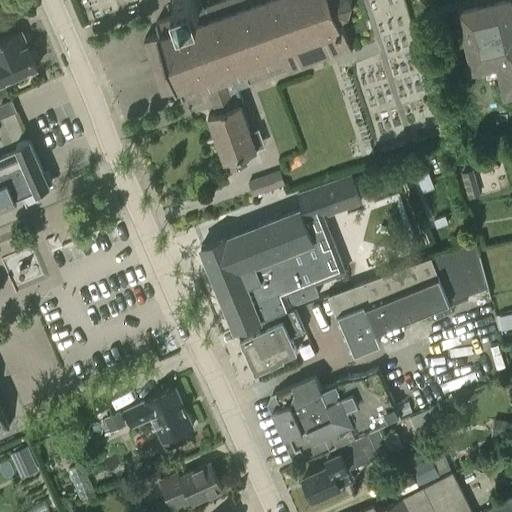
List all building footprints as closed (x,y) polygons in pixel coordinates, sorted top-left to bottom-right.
[(144,39),(148,50),(156,48),(162,45),(172,75),(166,78),(159,80),(163,92),(177,87),(179,86),(183,97),(207,88),(211,98),(231,90),(238,88),(235,78),(245,74),(269,66),(285,60),(288,69),(288,70),(327,55),(351,47),(344,28),(343,26),(340,18),(349,11),(352,0),(216,0),(204,5),(202,0),(198,0),(197,0),(176,0),(178,5),(181,13),(156,22),(160,33),(157,34),(144,39)] [(510,0),(491,0),(454,8),(468,73),(495,67),(501,97),(511,94),(511,7),(510,0)] [(0,80),(1,83),(38,67),(27,44),(22,31),(0,40),(0,80)] [(269,66),(272,74),(288,69),(285,60),(269,66)] [(269,66),(245,74),(248,83),(272,74),(269,66)] [(243,155),(257,149),(241,105),(244,104),(238,88),(231,90),(211,98),(216,112),(208,115),(224,160),(225,160),(230,172),(247,166),(243,155)] [(11,100),(0,104),(0,117),(17,111),(11,100)] [(38,192),(38,190),(42,188),(49,185),(29,139),(22,142),(17,144),(19,150),(0,158),(0,207),(17,200),(15,195),(23,192),(27,202),(29,201),(28,199),(38,192)] [(281,170),(249,182),(253,194),(285,183),(281,170)] [(428,171),(417,176),(423,191),(435,187),(428,171)] [(236,329),(292,308),(287,295),(347,271),(325,216),(362,202),(350,172),(297,193),(303,208),(228,238),(227,236),(203,245),(236,329)] [(445,215),(434,219),(437,227),(448,222),(445,215)] [(449,302),(488,287),(478,246),(476,239),(441,253),(408,265),(328,295),(351,353),(369,346),(380,341),(378,335),(450,305),(449,302)] [(295,307),(292,308),(236,329),(241,338),(256,371),(285,359),(284,356),(297,350),(290,334),(305,328),(295,307)] [(511,311),(499,315),(502,329),(511,326),(511,311)] [(276,408),(272,410),(285,436),(288,435),(299,459),(301,462),(324,451),(326,451),(378,427),(401,417),(396,407),(377,366),(363,373),(347,376),(322,388),(315,374),(276,394),(281,406),(276,408)] [(153,417),(163,439),(193,425),(176,386),(125,409),(132,426),(153,417)] [(438,420),(432,407),(410,416),(415,429),(438,420)] [(0,430),(8,427),(1,410),(0,408),(0,430)] [(499,435),(501,420),(494,419),(492,435),(499,435)] [(511,421),(501,420),(499,435),(511,437),(511,421)] [(383,436),(378,427),(326,451),(328,457),(340,452),(338,446),(363,435),(373,457),(401,444),(397,430),(383,436)] [(330,464),(302,476),(304,481),(306,483),(313,499),(341,487),(340,487),(335,474),(350,467),(373,457),(363,435),(338,446),(340,452),(328,457),(327,458),(330,464)] [(28,446),(13,453),(24,477),(39,470),(28,446)] [(391,492),(395,501),(404,496),(453,471),(447,460),(446,458),(442,450),(409,466),(416,481),(391,492)] [(222,489),(210,462),(181,475),(181,476),(163,483),(158,470),(136,480),(145,500),(166,491),(169,498),(187,490),(193,503),(222,489)] [(409,466),(382,479),(388,494),(391,492),(416,481),(409,466)] [(355,480),(350,467),(335,474),(340,487),(355,480)] [(374,504),(356,511),(511,511),(511,496),(484,511),(481,511),(473,511),(467,501),(460,485),(457,479),(456,478),(453,471),(404,496),(395,501),(394,501),(389,504),(377,510),(374,504)]
